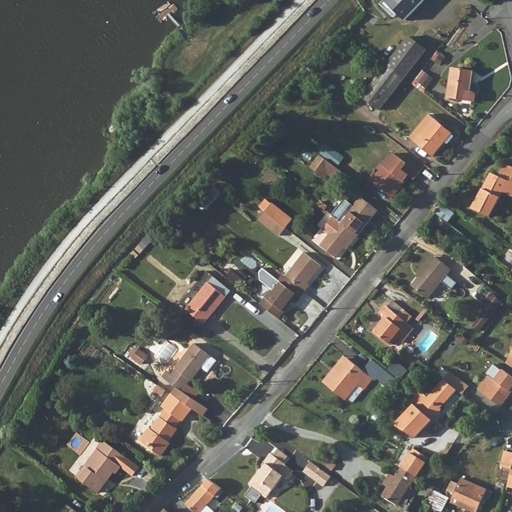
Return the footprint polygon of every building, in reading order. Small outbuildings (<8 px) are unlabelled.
[(394,0),(412,16),(425,0),(394,0)] [(419,39),(397,67),(414,80),(436,53),(419,39)] [(449,94),(469,99),(472,89),(473,82),(472,81),(474,70),(455,65),(449,94)] [(389,111),(414,80),(397,67),(372,97),(389,111)] [(424,70),(415,83),(427,91),(435,77),(424,70)] [(453,132),(430,114),(412,136),(434,155),(453,132)] [(379,169),(371,178),(387,192),(398,179),(400,180),(402,178),(407,172),(413,177),(418,171),(394,150),(383,161),(377,168),(379,169)] [(345,182),(351,175),(331,158),(319,171),(327,178),(332,173),(345,182)] [(379,169),(377,168),(383,161),(381,159),(367,175),(371,178),(379,169)] [(511,169),(504,167),(501,173),(490,169),(469,208),(486,215),(497,190),(511,196),(511,169)] [(398,179),(387,192),(390,194),(403,179),(402,178),(400,180),(398,179)] [(215,186),(203,202),(211,208),(223,192),(215,186)] [(364,197),(344,221),(361,235),(381,211),(364,197)] [(270,210),(290,227),(297,218),(276,202),(270,210)] [(290,227),(270,210),(264,216),(285,233),(290,227)] [(361,235),(344,221),(342,219),(335,214),(324,227),(331,232),(321,244),(338,258),(353,240),(356,242),(361,235)] [(309,252),(289,275),(308,291),(313,285),(311,283),(325,266),(309,252)] [(429,266),(438,255),(435,253),(427,264),(429,266)] [(429,266),(427,264),(420,272),(423,275),(419,279),(414,285),(429,298),(453,268),(438,255),(429,266)] [(308,291),(289,275),(287,274),(279,284),(273,278),(266,286),(272,291),(263,303),(281,318),(300,295),(303,297),(308,291)] [(209,281),(227,295),(231,290),(213,276),(209,281)] [(453,287),(456,282),(448,276),(444,281),(453,287)] [(201,290),(219,305),(227,295),(209,281),(201,290)] [(219,305),(201,290),(187,308),(205,322),(219,305)] [(481,304),(485,307),(492,313),(501,301),(490,292),(481,304)] [(412,319),(401,311),(406,305),(395,297),(385,312),(390,316),(380,331),(397,342),(403,334),(409,338),(419,324),(412,319)] [(412,319),(416,313),(406,305),(401,311),(412,319)] [(488,317),(492,313),(485,307),(481,312),(488,317)] [(488,317),(481,312),(472,324),(478,330),(488,317)] [(218,359),(195,343),(177,369),(178,370),(174,376),(169,372),(164,379),(180,389),(177,394),(200,410),(211,417),(215,411),(198,398),(186,390),(189,387),(188,386),(190,383),(192,380),(193,381),(204,366),(210,371),(218,359)] [(153,355),(144,348),(137,358),(146,364),(153,355)] [(337,375),(352,358),(349,355),(334,372),(337,375)] [(337,375),(334,372),(327,381),(345,397),(347,394),(352,399),(373,376),(352,358),(337,375)] [(389,369),(401,380),(410,370),(397,360),(389,369)] [(401,380),(389,369),(387,368),(381,376),(394,388),(401,380)] [(445,380),(457,391),(462,395),(469,387),(451,372),(445,380)] [(488,376),(476,390),(498,409),(511,392),(511,381),(501,372),(494,380),(488,376)] [(441,409),(457,391),(445,380),(428,398),(421,391),(411,403),(413,405),(395,425),(413,441),(442,410),(441,409)] [(198,398),(203,391),(190,383),(188,386),(189,387),(186,390),(198,398)] [(171,392),(165,388),(161,393),(168,398),(171,392)] [(200,410),(177,394),(168,406),(174,410),(160,428),(157,426),(146,439),(155,446),(157,443),(161,446),(159,449),(166,455),(174,445),(172,444),(175,440),(184,429),(183,427),(188,420),(190,421),(200,410)] [(123,452),(99,435),(76,468),(95,482),(104,470),(106,471),(110,465),(113,467),(123,452)] [(278,447),(274,453),(284,460),(288,454),(278,447)] [(411,449),(395,477),(398,479),(409,485),(411,486),(427,458),(411,449)] [(294,469),(284,460),(274,453),(271,451),(264,460),(267,461),(250,483),(252,485),(245,493),(255,501),(262,493),(266,496),(282,474),(287,477),(294,469)] [(511,469),(511,452),(505,451),(501,467),(511,469)] [(324,484),(332,475),(312,459),(304,469),(324,484)] [(95,482),(98,483),(106,471),(104,470),(95,482)] [(395,477),(390,474),(384,484),(389,487),(383,496),(397,505),(409,485),(398,479),(395,477)] [(454,497),(479,508),(487,489),(462,478),(459,484),(451,480),(447,491),(454,494),(452,497),(454,497)] [(205,484),(188,504),(197,511),(201,511),(217,495),(205,484)] [(449,498),(439,493),(435,492),(429,504),(414,497),(408,511),(409,511),(436,511),(438,509),(443,511),(449,498)] [(473,511),(477,511),(479,508),(454,497),(451,502),(453,502),(458,506),(473,511)] [(58,507),(54,511),(83,511),(84,511),(68,500),(61,509),(58,507)] [(455,511),(458,506),(453,502),(447,511),(455,511)]
